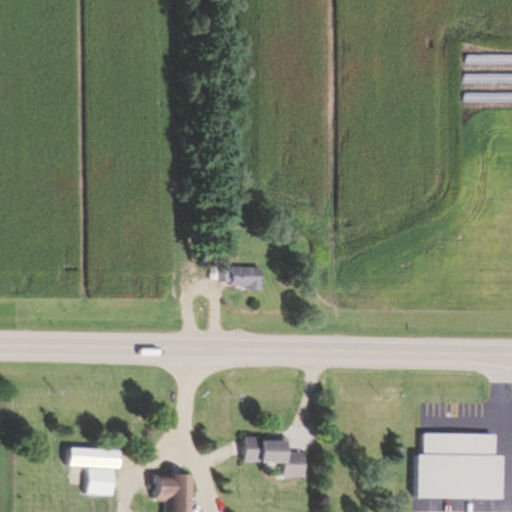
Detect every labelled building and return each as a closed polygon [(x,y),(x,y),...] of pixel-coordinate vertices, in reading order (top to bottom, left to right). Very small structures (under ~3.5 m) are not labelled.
[(226,254),(226,269),(259,269),(258,292),(245,292),(246,288),(229,288),(229,284),(215,284),(215,267),(218,268),(218,254),(226,254)] [(491,437),(491,458),(498,458),(497,500),(412,499),(413,457),(420,457),(420,436),(491,437)] [(286,440),(286,454),(300,454),(300,479),(280,478),(280,465),(257,464),(241,464),(241,439),(286,440)] [(110,471),(108,498),(83,496),(85,470),(110,471)] [(188,477),(187,511),(162,511),(163,504),(151,503),(152,477),(164,478),(164,476),(188,477)]
